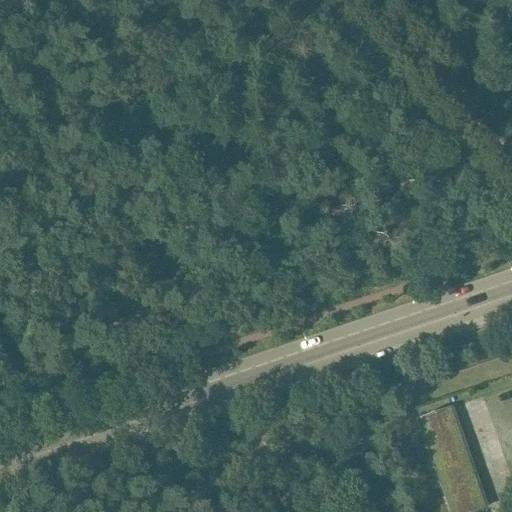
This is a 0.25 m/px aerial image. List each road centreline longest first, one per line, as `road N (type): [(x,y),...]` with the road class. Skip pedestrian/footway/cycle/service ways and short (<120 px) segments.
road 1 (unclassified): [(0,476),(511,302)]
road 2 (secondary): [(0,454),(511,283)]
road 3 (track): [(369,0),(511,157)]
road 4 (track): [(209,384),(292,511)]
